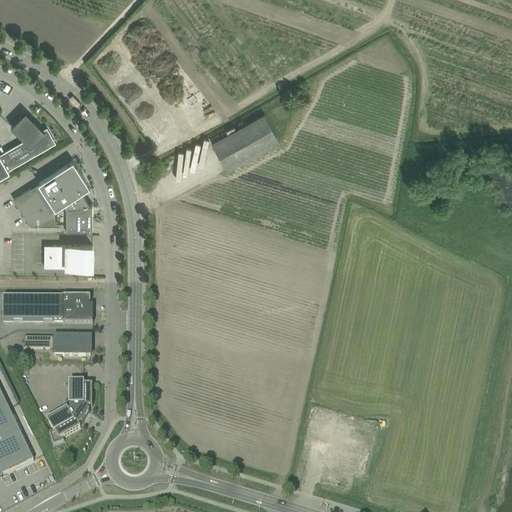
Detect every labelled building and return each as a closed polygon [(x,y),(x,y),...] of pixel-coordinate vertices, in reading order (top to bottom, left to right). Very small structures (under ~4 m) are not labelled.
[(212,143),(227,169),(280,140),(265,114),(212,143)] [(0,177),(10,171),(9,169),(56,143),(56,142),(55,142),(47,129),(45,130),(35,120),(34,120),(22,116),(23,115),(22,115),(11,126),(26,141),(1,156),(0,153),(0,177)] [(67,229),(92,229),(93,229),(93,221),(93,203),(90,203),(82,191),(90,186),(73,160),(14,199),(30,225),(67,225),(67,229)] [(82,267),(92,267),(93,245),(83,245),(45,244),(45,267),(82,267)] [(63,325),(91,326),(92,326),(93,308),(89,308),(89,300),(63,299),(63,300),(3,299),(2,323),(63,323),(63,325)] [(54,357),(89,358),(90,358),(90,348),(92,348),(92,340),(84,340),(24,339),(24,350),(54,350),(54,357)] [(81,425),(88,413),(88,409),(92,409),(92,387),(82,387),(82,386),(83,386),(83,385),(71,385),(70,406),(67,406),(65,410),(66,413),(48,423),(53,432),(49,435),(53,447),(63,443),(62,440),(80,430),(78,427),(81,425)] [(0,393),(0,478),(1,478),(2,479),(2,478),(33,463),(0,393)] [(320,415),(313,437),(333,443),(330,455),(337,457),(337,458),(340,459),(341,458),(354,462),(355,457),(358,459),(360,452),(357,451),(359,447),(352,445),(355,436),(343,432),(340,441),(328,437),(333,419),(320,415)]
